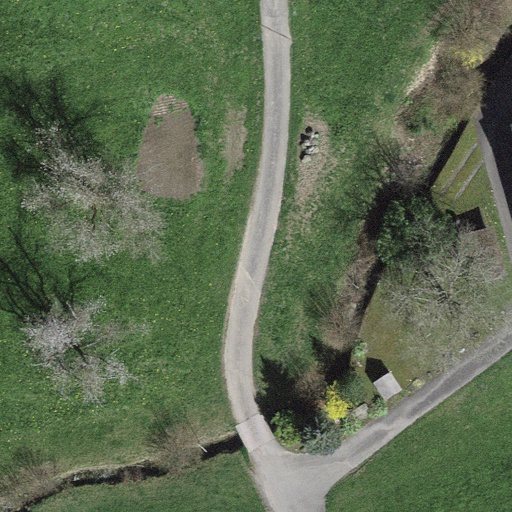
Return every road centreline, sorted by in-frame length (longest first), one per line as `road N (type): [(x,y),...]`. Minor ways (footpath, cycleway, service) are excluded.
road 1 (track): [(267,0),(277,130),(239,332),(243,425),(299,491),(301,511)]
road 2 (track): [(299,491),(511,337)]
